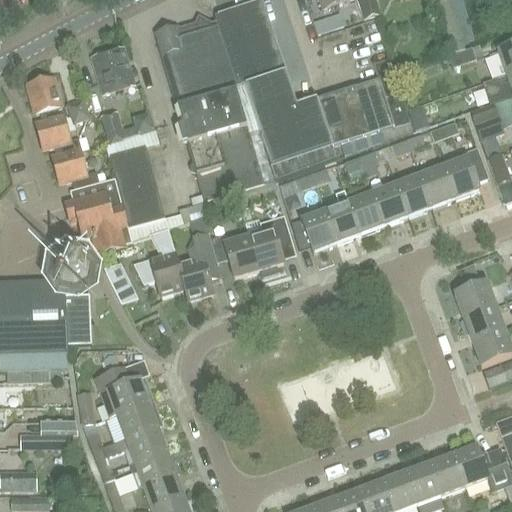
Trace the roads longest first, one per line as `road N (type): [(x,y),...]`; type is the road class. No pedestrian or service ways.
road 1 (residential): [(233,499),(433,427),(447,412),(400,266)]
road 2 (residential): [(233,499),(191,385),(194,350),(400,266)]
road 3 (secondary): [(0,65),(127,0)]
road 4 (residential): [(400,266),(511,222)]
